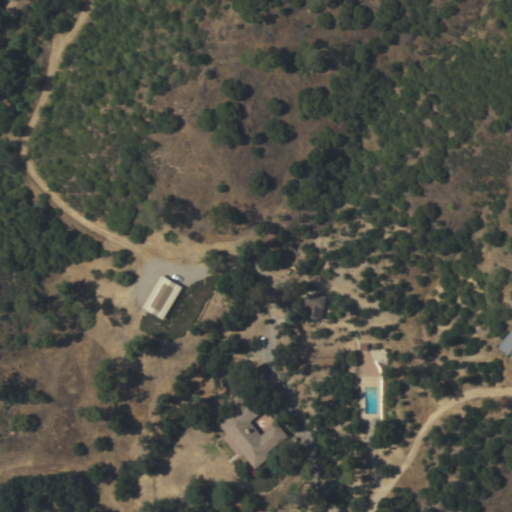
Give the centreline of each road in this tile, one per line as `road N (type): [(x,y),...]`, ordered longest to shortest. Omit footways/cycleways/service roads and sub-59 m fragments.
road 1 (track): [(437,405),(402,321),(282,260),(183,275),(149,257)]
road 2 (track): [(149,257),(68,212),(23,158),(55,49),(82,0)]
road 3 (track): [(333,511),(276,385),(269,308),(248,265)]
road 4 (track): [(369,511),(437,405)]
